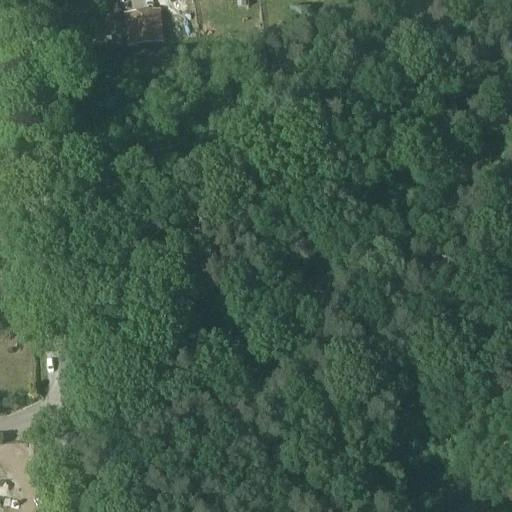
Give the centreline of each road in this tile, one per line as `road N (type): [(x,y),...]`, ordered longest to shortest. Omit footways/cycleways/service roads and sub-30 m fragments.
road 1 (unclassified): [(78,511),(37,0)]
road 2 (track): [(511,177),(417,133),(293,135),(231,148),(153,197),(51,184)]
